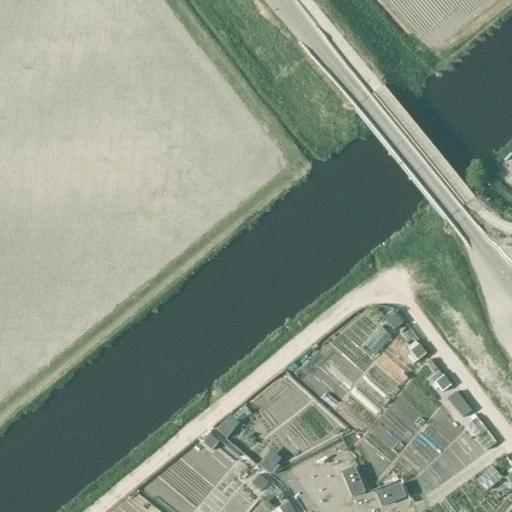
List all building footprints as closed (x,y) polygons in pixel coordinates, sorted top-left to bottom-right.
[(393,332),(402,326),(394,316),(386,322),(393,332)] [(419,347),(411,353),(417,362),(426,356),(419,347)] [(431,380),(442,394),(450,388),(439,374),(431,380)] [(470,413),(455,394),(447,400),(462,419),(470,413)] [(226,439),(233,431),(224,423),(217,431),(226,439)] [(218,444),(209,436),(202,444),(211,453),(218,444)] [(275,463),(266,455),(258,464),(268,472),(275,463)] [(491,481),(504,469),(492,456),(479,469),(491,481)] [(341,473),(351,498),(365,493),(354,468),(341,473)] [(143,479),(143,511),(174,511),(170,505),(182,497),(202,497),(192,480),(192,477),(187,477),(179,482),(184,490),(168,490),(156,471),(143,479)] [(251,484),(261,493),(268,485),(258,476),(251,484)] [(400,483),(376,493),(382,508),(406,498),(400,483)]
